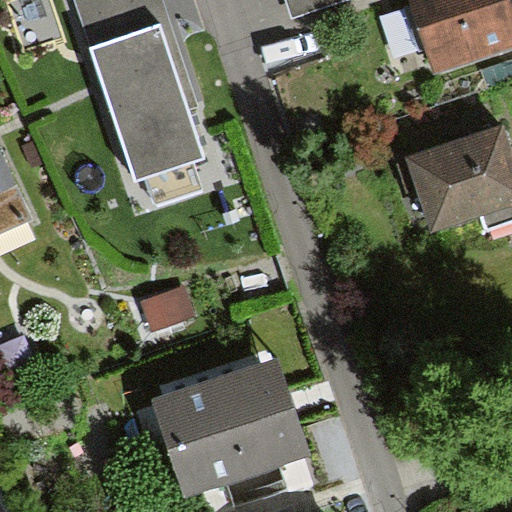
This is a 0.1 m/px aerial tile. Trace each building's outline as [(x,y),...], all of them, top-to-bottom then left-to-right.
[(73,0),(91,47),(159,22),(189,109),(199,105),(162,0),(73,0)] [(285,0),(292,18),(344,0),(285,0)] [(511,0),(410,0),(435,72),(511,46),(511,0)] [(189,109),(159,22),(91,47),(136,180),(146,176),(156,206),(205,188),(195,161),(206,158),(189,109)] [(511,222),(511,149),(505,127),(408,157),(432,235),(481,219),(484,231),(511,222)] [(0,229),(29,216),(0,152),(0,229)] [(196,316),(185,286),(142,302),(152,332),(196,316)] [(277,350),(153,391),(185,487),(309,446),(277,350)] [(511,459),(505,433),(440,450),(450,488),(511,472),(511,459)]
